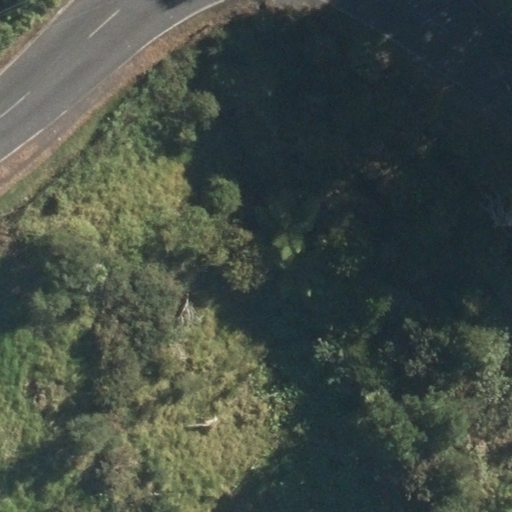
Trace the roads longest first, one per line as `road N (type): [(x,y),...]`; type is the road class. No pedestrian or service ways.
road 1 (unclassified): [(161,0),(135,10),(0,116)]
road 2 (unclassified): [(511,76),(368,0)]
